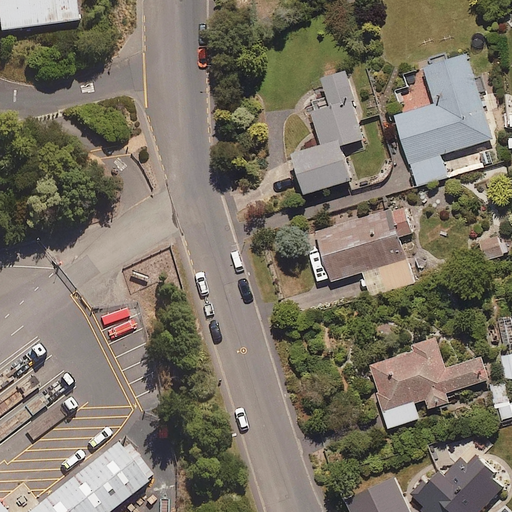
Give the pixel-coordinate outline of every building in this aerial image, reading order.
[(1,26),(80,16),(77,0),(0,0),(0,55),(0,53),(0,18),(1,26)] [(439,151),(492,135),(465,49),(421,62),(433,100),(394,112),(416,184),(446,175),(439,151)] [(311,108),(320,140),(289,149),(300,189),(349,175),(340,142),(362,136),(351,98),(356,97),(347,66),(320,73),(329,102),(311,108)] [(398,234),(411,230),(402,201),(314,229),(330,278),(361,269),(369,294),(412,280),(398,234)] [(480,352),(443,364),(434,333),(408,340),(410,347),(367,360),(386,425),(417,415),(412,398),(423,395),(427,405),(447,399),(444,389),(487,376),(480,352)] [(511,376),(511,350),(501,353),(506,377),(511,376)] [(507,401),(506,379),(492,380),(493,401),(507,401)] [(502,417),(511,414),(511,401),(498,405),(502,417)] [(0,511),(110,511),(157,476),(128,438),(32,511),(7,511),(0,502),(0,511)] [(478,511),(476,510),(505,486),(476,451),(463,462),(459,457),(443,470),(439,466),(409,491),(426,511),(478,511)] [(352,511),(409,511),(392,473),(345,495),(352,511)]
